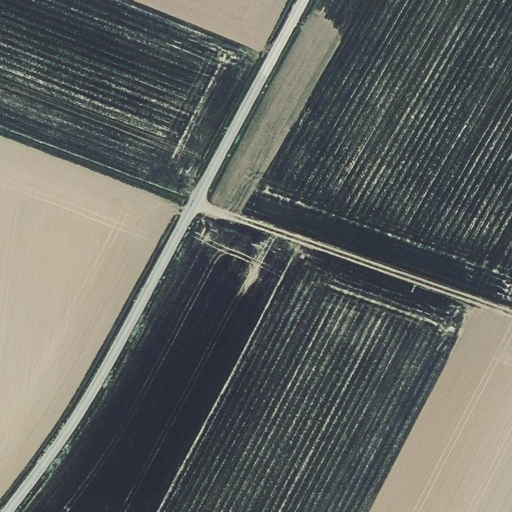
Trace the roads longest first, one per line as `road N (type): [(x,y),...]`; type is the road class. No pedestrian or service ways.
road 1 (tertiary): [(306,0),(113,355),(6,511)]
road 2 (track): [(182,197),(511,314)]
